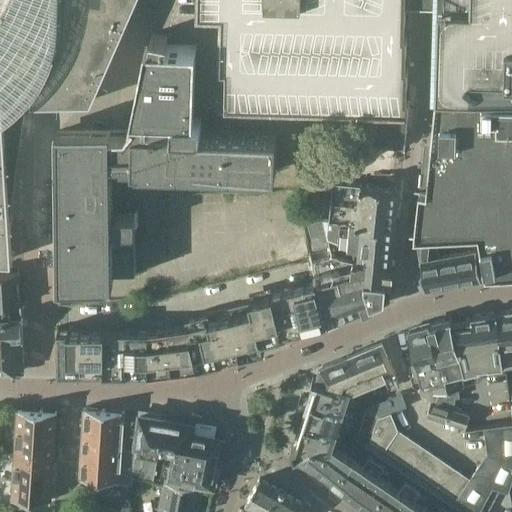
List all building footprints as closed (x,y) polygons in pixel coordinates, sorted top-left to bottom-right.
[(29,74),(26,102),(31,102),(40,102),(91,101),(130,13),(134,4),(135,0),(51,0),(51,14),(50,22),(49,29),(47,37),(46,43),(46,44),(46,49),(45,62),(45,74),(40,74),(29,74)] [(197,0),(197,15),(221,15),(220,69),(225,69),(224,106),(409,110),(410,96),(408,96),(408,80),(408,64),(412,64),(412,49),(407,49),(407,33),(411,33),(411,18),(406,18),(406,2),(405,2),(405,0),(197,0)] [(511,0),(438,0),(436,96),(437,96),(506,98),(511,98),(511,0)] [(56,127),(56,131),(58,282),(113,282),(113,275),(135,274),(135,228),(138,228),(138,212),(112,212),(112,164),(133,164),(133,167),(276,171),(277,133),(201,131),(202,118),(194,118),(197,46),(166,45),(168,37),(152,34),(149,45),(146,44),(131,118),(132,119),(134,120),(126,130),(112,130),(112,126),(56,127)] [(10,221),(26,102),(29,74),(31,62),(27,58),(30,55),(28,53),(26,55),(21,59),(23,61),(15,68),(8,72),(7,70),(3,72),(0,73),(0,257),(13,258),(10,221)] [(511,98),(506,98),(437,96),(437,98),(427,188),(420,188),(415,235),(422,235),(456,233),(467,233),(479,232),(486,273),(511,271),(511,98)] [(346,132),(362,134),(365,114),(348,112),(346,132)] [(398,143),(403,144),(402,153),(403,153),(404,137),(405,138),(405,131),(406,124),(407,117),(406,117),(406,115),(405,115),(405,117),(365,114),(362,134),(362,139),(396,142),(394,153),(393,158),(393,159),(394,160),(395,160),(396,160),(396,159),(398,143)] [(322,146),(322,148),(310,148),(310,146),(309,146),(309,160),(310,158),(322,158),(321,160),(322,160),(323,146),(322,146)] [(333,181),(331,201),(397,208),(399,188),(383,186),(376,186),(335,182),(333,181)] [(314,198),(312,219),(321,220),(323,199),(314,198)] [(395,221),(396,221),(397,208),(331,201),(329,220),(372,225),(395,228),(396,228),(396,226),(394,226),(395,221)] [(308,223),(315,253),(314,248),(311,237),(327,233),(329,239),(353,248),(353,249),(355,249),(393,253),(395,228),(372,225),(329,220),(323,219),(308,223)] [(314,248),(329,245),(328,239),(329,239),(327,233),(311,237),(314,248)] [(456,233),(422,235),(424,243),(420,243),(422,255),(424,267),(420,276),(427,283),(464,276),(456,233)] [(482,273),(478,252),(476,243),(468,245),(467,233),(456,233),(464,276),(482,273)] [(329,245),(314,248),(315,253),(321,251),(323,261),(330,259),(340,271),(342,275),(352,314),(371,306),(372,307),(373,306),(372,303),(364,282),(366,266),(366,264),(366,261),(354,260),(332,255),(332,253),(331,253),(329,245)] [(364,282),(372,303),(385,297),(387,281),(391,282),(392,272),(391,272),(393,253),(355,249),(353,249),(352,257),(332,253),(332,255),(354,260),(366,261),(366,264),(366,266),(364,282)] [(328,324),(329,324),(329,325),(331,324),(331,323),(352,314),(342,275),(340,271),(330,259),(323,261),(321,251),(315,253),(310,254),(317,281),(327,323),(328,324)] [(0,304),(20,304),(19,271),(0,272),(0,304)] [(305,328),(327,323),(317,281),(294,286),(305,328)] [(294,286),(273,292),(272,292),(283,334),(305,328),(294,286)] [(263,339),(283,334),(272,292),(251,297),(263,348),(265,348),(263,339)] [(263,348),(251,297),(250,297),(251,301),(230,306),(242,354),(263,348)] [(20,304),(0,304),(0,370),(14,372),(14,373),(16,373),(17,371),(23,370),(21,338),(22,338),(20,304)] [(220,359),(242,354),(230,306),(208,311),(220,359)] [(497,312),(505,362),(511,361),(511,309),(500,311),(499,311),(498,311),(498,310),(497,310),(497,312)] [(220,359),(208,311),(186,317),(198,364),(220,359)] [(471,318),(456,320),(469,368),(477,366),(479,375),(506,371),(504,362),(505,362),(497,312),(471,316),(471,318)] [(174,368),(198,364),(186,317),(187,323),(168,325),(174,368)] [(451,318),(430,323),(439,356),(441,355),(449,386),(452,385),(455,397),(460,396),(457,384),(465,382),(462,371),(463,371),(463,370),(469,368),(456,320),(452,320),(451,318)] [(449,421),(453,409),(455,397),(452,385),(449,386),(441,355),(439,356),(430,323),(409,329),(414,348),(413,348),(417,362),(411,364),(416,381),(421,380),(424,381),(417,388),(431,399),(427,414),(449,421)] [(174,368),(168,325),(149,328),(149,371),(174,368)] [(58,371),(82,371),(82,328),(58,328),(58,371)] [(82,371),(104,371),(104,328),(82,328),(82,371)] [(127,371),(127,328),(104,328),(104,371),(127,371)] [(127,371),(149,371),(149,328),(127,328),(127,371)] [(382,341),(351,354),(359,371),(369,367),(375,382),(385,378),(389,388),(399,384),(395,374),(395,373),(382,341)] [(351,387),(358,390),(375,382),(369,367),(359,371),(351,354),(322,366),(325,372),(322,374),(320,376),(317,378),(313,376),(313,377),(323,380),(332,383),(336,382),(351,387)] [(312,380),(313,380),(317,381),(316,385),(314,384),(312,386),(308,398),(328,405),(329,403),(344,408),(351,387),(336,382),(332,383),(323,380),(313,377),(312,380)] [(397,410),(406,406),(401,392),(391,396),(397,410)] [(391,412),(397,410),(391,396),(382,400),(387,413),(391,412)] [(303,413),(300,421),(322,427),(323,424),(338,429),(344,408),(329,403),(328,405),(308,398),(305,406),(307,408),(308,409),(307,413),(305,412),(303,413)] [(378,417),(387,413),(382,400),(372,403),(378,417)] [(376,424),(378,417),(372,403),(366,405),(362,419),(376,424)] [(511,413),(511,421),(484,426),(487,450),(511,459),(511,403),(511,413)] [(17,408),(14,453),(54,456),(57,411),(17,408)] [(88,489),(97,489),(98,485),(99,485),(104,409),(84,408),(79,478),(89,479),(88,489)] [(133,475),(136,449),(122,448),(124,411),(104,409),(99,485),(108,486),(109,480),(132,482),(133,475)] [(470,415),(453,409),(449,421),(466,427),(470,415)] [(153,479),(159,447),(165,418),(160,417),(161,414),(145,411),(145,415),(141,414),(142,412),(141,412),(141,411),(140,411),(139,420),(140,420),(136,449),(133,475),(153,479)] [(372,438),(386,448),(400,429),(398,428),(391,412),(387,413),(378,417),(376,424),(374,433),(372,438)] [(188,422),(189,419),(173,416),(173,419),(165,418),(159,447),(175,450),(175,451),(176,451),(177,447),(187,449),(191,430),(193,430),(194,420),(193,420),(193,421),(192,423),(188,422)] [(374,433),(376,424),(362,419),(359,429),(374,433)] [(298,442),(293,445),(292,446),(296,453),(311,445),(328,451),(331,448),(333,444),(338,446),(341,442),(348,441),(336,435),(338,429),(323,424),(322,427),(300,421),(296,434),(299,439),(298,442)] [(372,438),(374,433),(359,429),(357,439),(367,446),(372,438)] [(386,448),(396,455),(410,435),(400,429),(386,448)] [(164,459),(163,466),(172,468),(174,459),(185,461),(186,457),(217,463),(218,459),(221,460),(224,443),(211,440),(212,436),(215,436),(215,435),(192,431),(193,430),(191,430),(187,449),(177,447),(176,451),(175,451),(173,461),(164,459)] [(396,455),(406,462),(420,442),(410,435),(396,455)] [(386,448),(372,438),(367,446),(381,455),(386,448)] [(296,453),(296,454),(303,452),(306,455),(305,462),(330,483),(342,468),(345,470),(355,458),(352,456),(358,447),(349,441),(348,441),(341,442),(338,446),(333,444),(331,448),(328,451),(311,445),(296,453)] [(406,462),(412,466),(417,469),(430,449),(420,442),(406,462)] [(391,462),(396,455),(386,448),(381,455),(391,462)] [(417,469),(427,476),(441,456),(430,449),(417,469)] [(456,496),(465,502),(479,511),(495,486),(508,491),(511,478),(511,459),(487,450),(470,476),(456,496)] [(51,501),(54,456),(14,453),(12,498),(51,501)] [(330,483),(351,499),(378,460),(369,454),(362,463),(355,458),(345,470),(342,468),(330,483)] [(412,466),(406,462),(396,455),(391,462),(407,473),(412,466)] [(441,456),(427,476),(437,483),(451,463),(441,456)] [(216,467),(217,463),(186,457),(185,461),(174,459),(172,468),(163,466),(161,474),(208,483),(214,484),(216,479),(217,479),(219,467),(216,467)] [(351,499),(369,511),(390,482),(379,474),(384,465),(378,460),(351,499)] [(437,483),(447,490),(461,470),(451,463),(437,483)] [(427,476),(417,469),(412,466),(407,473),(422,483),(427,476)] [(447,490),(451,493),(456,496),(470,476),(461,470),(447,490)] [(432,490),(437,483),(427,476),(422,483),(432,490)] [(260,478),(246,501),(246,502),(253,507),(251,511),(300,511),(305,503),(260,478)] [(399,488),(390,482),(369,511),(396,511),(414,485),(405,479),(399,488)] [(201,491),(201,487),(164,480),(158,511),(196,511),(198,505),(198,504),(200,491),(201,492),(201,491)] [(451,493),(447,490),(437,483),(432,490),(447,499),(451,493)] [(396,511),(422,511),(426,506),(414,498),(420,489),(414,485),(396,511)] [(456,496),(451,493),(447,499),(452,503),(456,496)] [(465,502),(456,496),(452,503),(461,509),(465,502)] [(478,511),(479,511),(465,502),(461,509),(465,511),(478,511)] [(422,511),(448,511),(450,509),(442,503),(435,511),(434,511),(426,506),(422,511)]
